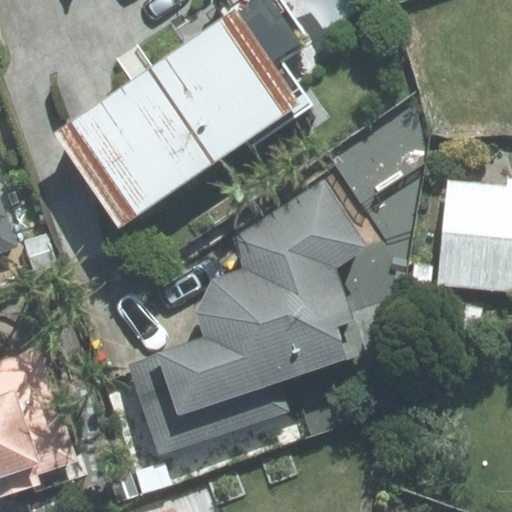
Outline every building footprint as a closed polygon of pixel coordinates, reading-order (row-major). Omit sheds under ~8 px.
[(292,114),(224,18),(53,138),(121,234),(292,114)] [(370,253),(322,177),(178,268),(203,342),(122,364),(158,463),(202,447),(192,411),(355,359),(341,335),(364,321),(335,275),(370,253)] [(511,185),(442,181),(435,291),(511,295),(511,185)] [(0,225),(9,222),(0,189),(0,225)] [(0,363),(0,497),(80,467),(35,350),(0,363)] [(178,511),(175,502),(151,511),(178,511)]
